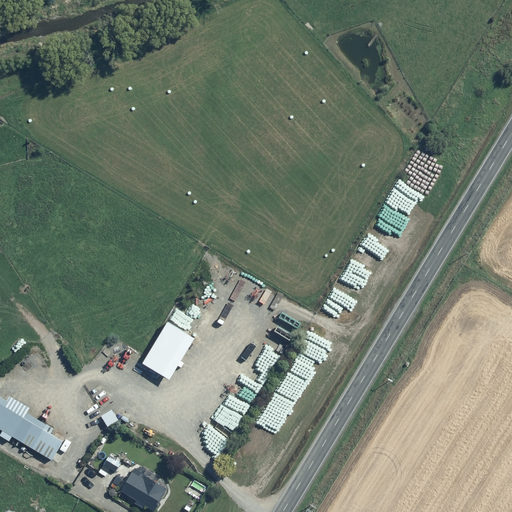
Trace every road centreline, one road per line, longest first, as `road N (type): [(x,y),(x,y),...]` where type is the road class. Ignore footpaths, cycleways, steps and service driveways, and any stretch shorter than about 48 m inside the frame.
road 1 (primary): [(511,131),(282,511)]
road 2 (unknown): [(119,511),(0,439)]
